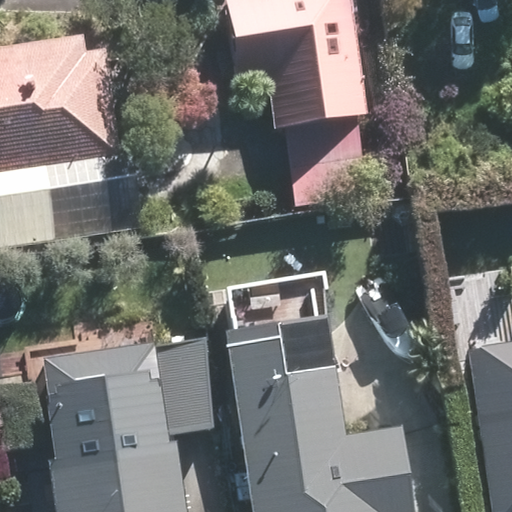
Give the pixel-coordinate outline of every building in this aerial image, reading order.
[(288,203),(362,195),(354,127),(366,126),(356,47),(371,45),(365,0),(237,0),(207,4),(219,96),(253,92),(258,139),(280,136),(288,203)] [(0,57),(0,177),(111,166),(97,46),(0,57)] [(111,166),(0,177),(0,262),(139,247),(129,163),(111,166)] [(326,445),(308,331),(212,346),(237,511),(401,511),(390,435),(326,445)] [(35,369),(40,400),(24,403),(40,511),(171,511),(161,441),(210,434),(197,345),(35,369)] [(511,511),(511,350),(456,358),(477,511),(511,511)]
